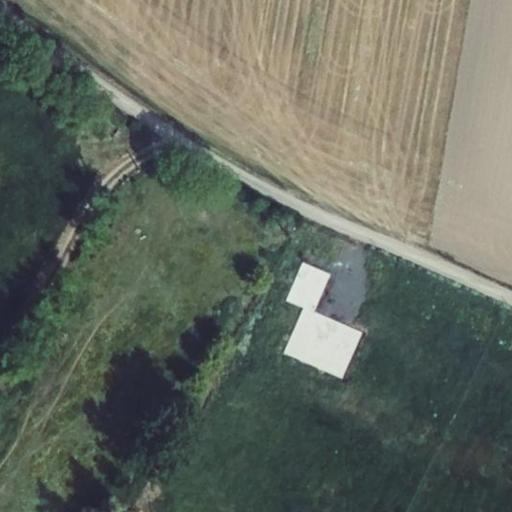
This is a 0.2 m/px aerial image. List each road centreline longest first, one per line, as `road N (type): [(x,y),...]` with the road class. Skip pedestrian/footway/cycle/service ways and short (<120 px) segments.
road 1 (unclassified): [(511,299),(295,205),(170,133)]
road 2 (unclassified): [(0,364),(100,192),(170,133)]
road 3 (unclassified): [(170,133),(0,10)]
